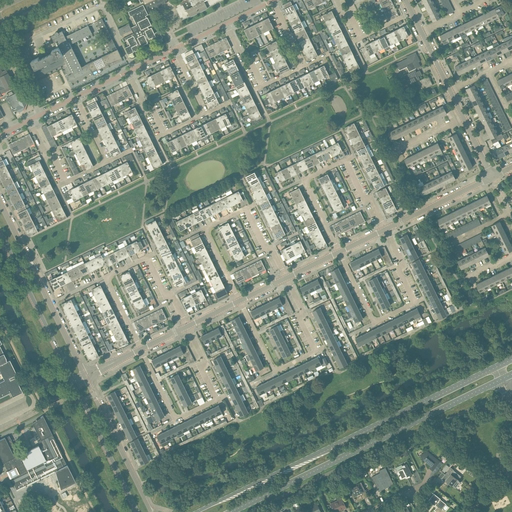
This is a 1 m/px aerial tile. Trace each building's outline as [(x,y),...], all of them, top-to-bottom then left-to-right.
[(163,0),(148,0),(158,20),(171,14),(163,0)] [(176,0),(172,2),(174,7),(175,7),(181,20),(190,16),(208,8),(207,7),(221,0),(176,0)] [(315,6),(312,0),(305,0),(304,1),(303,0),(308,10),(315,6)] [(427,10),(435,6),(433,1),(425,5),(427,10)] [(284,9),(287,15),(296,11),(293,5),(292,5),(290,2),(283,5),(285,9),(284,9)] [(385,14),(386,14),(394,10),(395,9),(395,7),(393,8),(391,3),(383,7),(384,10),(383,10),(385,14)] [(131,28),(132,30),(133,33),(123,39),(124,42),(125,42),(124,41),(126,40),(126,41),(127,40),(130,45),(125,48),(128,55),(134,52),(133,51),(135,51),(135,52),(143,48),(142,46),(148,43),(149,45),(163,38),(159,31),(154,33),(152,28),(149,29),(148,27),(151,25),(148,17),(147,18),(146,16),(148,15),(143,5),(129,12),(131,17),(132,16),(137,25),(131,28),(129,24),(130,24),(129,23),(131,28)] [(435,6),(427,10),(430,16),(438,12),(435,6)] [(495,9),(499,17),(504,14),(500,6),(495,9)] [(493,20),(499,17),(495,9),(489,12),(493,20)] [(386,14),(388,17),(387,17),(389,21),(399,16),(398,14),(397,15),(394,10),(386,14)] [(298,16),(296,11),(287,15),(289,21),(298,16)] [(325,21),(334,17),(332,11),(322,15),(325,21)] [(438,12),(430,16),(433,22),(441,18),(438,12)] [(493,20),(489,12),(484,14),(488,22),(493,20)] [(484,14),(478,17),(482,25),(488,22),(484,14)] [(301,22),(298,16),(289,21),(292,26),(301,22)] [(328,27),(337,22),(334,17),(325,21),(328,27)] [(478,17),(473,20),(477,28),(482,25),(478,17)] [(269,18),(264,20),(268,30),(273,28),(269,18)] [(27,48),(21,51),(34,79),(63,65),(68,75),(72,83),(92,72),(93,73),(94,72),(113,62),(114,62),(115,62),(122,58),(118,49),(117,49),(102,19),(97,21),(111,52),(89,63),(88,63),(82,67),(71,44),(92,34),(88,26),(65,37),(62,31),(59,33),(57,32),(55,32),(55,35),(52,36),(57,48),(52,50),(53,53),(40,59),(39,57),(32,61),(29,55),(29,54),(27,48)] [(264,20),(259,23),(264,33),(268,30),(264,20)] [(477,28),(473,20),(467,22),(471,30),(477,28)] [(295,32),(304,28),(307,26),(304,21),(301,22),(292,26),(295,32)] [(326,28),(329,33),(331,32),(340,28),(337,22),(328,27),(326,28)] [(473,33),(471,30),(467,22),(462,25),(466,33),(467,36),(473,33)] [(127,32),(132,30),(131,28),(129,23),(126,25),(119,29),(119,28),(118,29),(118,30),(119,30),(120,32),(119,32),(121,35),(122,35),(121,35),(127,32)] [(254,25),(259,35),(264,33),(259,23),(254,25)] [(254,37),(259,35),(254,25),(249,27),(254,37)] [(462,25),(456,28),(460,36),(466,33),(462,25)] [(399,29),(404,39),(409,36),(404,26),(399,29)] [(254,37),(249,27),(244,30),(249,40),(254,37)] [(298,38),(307,33),(304,28),(295,32),(298,38)] [(340,28),(331,32),(334,38),(343,34),(340,28)] [(456,28),(451,30),(455,39),(460,36),(456,28)] [(399,41),(404,39),(399,29),(394,31),(399,41)] [(451,30),(445,33),(449,41),(455,39),(451,30)] [(389,34),(394,44),(399,41),(394,31),(389,34)] [(300,43),(309,39),(307,33),(298,38),(300,43)] [(449,41),(445,33),(440,36),(444,44),(449,41)] [(336,44),(346,39),(343,34),(334,38),(336,44)] [(394,44),(389,34),(384,36),(389,46),(394,44)] [(389,46),(384,36),(379,38),(384,48),(385,51),(390,49),(389,46)] [(219,41),(224,51),(231,48),(226,38),(224,38),(225,40),(220,42),(219,41)] [(309,39),(300,43),(303,49),(312,45),(316,43),(315,43),(312,38),(309,39)] [(374,41),(379,51),(384,48),(379,38),(374,41)] [(339,49),(348,45),(346,39),(336,44),(339,49)] [(224,51),(219,41),(217,42),(218,43),(213,45),(212,44),(217,54),(224,51)] [(267,46),(270,51),(279,47),(276,41),(267,46)] [(374,53),(379,51),(374,41),(369,43),(374,53)] [(508,50),(505,42),(499,45),(503,53),(508,50)] [(303,49),(306,55),(315,50),(319,48),(316,43),(312,45),(303,49)] [(369,56),(374,53),(369,43),(364,46),(369,56)] [(217,54),(212,44),(210,45),(211,46),(206,49),(205,48),(210,58),(217,54)] [(342,55),(351,51),(348,45),(339,49),(342,55)] [(497,56),(503,53),(499,45),(494,48),(497,56)] [(282,53),(279,47),(270,51),(273,57),(282,53)] [(315,50),(306,55),(309,60),(318,56),(315,50),(319,48),(315,50)] [(497,56),(494,48),(488,51),(492,59),(497,56)] [(188,63),(197,59),(195,53),(194,53),(192,50),(185,53),(186,57),(185,58),(188,63)] [(339,56),(342,62),(345,61),(354,56),(351,51),(342,55),(339,56)] [(486,61),(492,59),(488,51),(482,53),(486,61)] [(275,63),(284,58),(282,53),(273,57),(275,63)] [(477,56),(481,64),(486,61),(482,53),(477,56)] [(414,56),(413,54),(407,57),(407,58),(403,61),(396,64),(399,71),(407,67),(409,72),(414,70),(420,66),(418,62),(420,61),(417,55),(415,56),(414,56)] [(348,66),(357,62),(354,56),(345,61),(348,66)] [(475,67),(481,64),(477,56),(471,59),(475,67)] [(287,64),(284,58),(275,63),(278,68),(287,64)] [(188,63),(191,69),(200,65),(197,59),(188,63)] [(227,69),(236,65),(233,59),(224,64),(221,65),(224,71),(227,69)] [(466,61),(470,69),(475,67),(471,59),(466,61)] [(464,72),(470,69),(466,61),(460,64),(464,72)] [(357,62),(348,66),(350,72),(360,68),(357,62)] [(287,64),(278,68),(281,74),(290,70),(287,64)] [(459,75),(464,72),(460,64),(455,67),(459,75)] [(203,70),(200,65),(191,69),(194,75),(203,70)] [(239,71),(236,65),(227,69),(230,75),(239,71)] [(324,65),(319,68),(324,78),(325,79),(326,79),(325,77),(329,76),(332,83),(338,80),(335,72),(329,75),(324,65)] [(165,69),(171,80),(172,79),(172,78),(175,76),(170,66),(165,69)] [(2,72),(0,68),(0,96),(2,96),(1,94),(15,87),(6,70),(2,72)] [(324,78),(319,68),(314,70),(319,80),(324,78)] [(165,69),(160,71),(165,81),(169,79),(170,80),(171,80),(165,69)] [(197,80),(206,76),(203,70),(194,75),(197,80)] [(314,83),(319,80),(314,70),(309,73),(314,83)] [(416,72),(415,70),(404,76),(406,79),(398,83),(402,92),(409,88),(408,85),(413,82),(414,84),(417,82),(422,90),(432,85),(428,76),(419,80),(419,79),(420,79),(418,76),(419,75),(419,76),(422,75),(420,70),(417,72),(416,72)] [(160,71),(156,73),(161,85),(163,84),(162,83),(165,81),(160,71)] [(230,75),(233,81),(242,76),(239,71),(230,75)] [(156,73),(151,76),(156,86),(159,84),(160,85),(161,85),(156,73)] [(309,73),(304,75),(309,85),(314,83),(309,73)] [(300,77),(305,87),(309,85),(304,75),(300,77)] [(511,83),(508,75),(502,78),(506,86),(511,83)] [(151,76),(146,78),(151,88),(152,88),(156,86),(151,76)] [(208,81),(206,76),(197,80),(199,86),(208,81)] [(235,86),(244,82),(242,76),(233,81),(235,86)] [(305,87),(300,77),(295,80),(300,90),(305,87)] [(506,86),(502,78),(497,81),(501,89),(506,86)] [(295,92),(300,90),(295,80),(290,82),(295,92)] [(202,92),(211,87),(208,81),(199,86),(202,92)] [(247,88),(244,82),(235,86),(238,92),(247,88)] [(290,82),(285,84),(290,95),(295,92),(290,82)] [(280,87),(285,97),(286,99),(291,97),(290,95),(285,84),(280,87)] [(466,89),(469,95),(477,91),(474,85),(466,89)] [(121,89),(126,99),(133,96),(128,86),(126,87),(126,88),(122,90),(121,89)] [(214,93),(211,87),(202,92),(205,97),(214,93)] [(280,99),(285,97),(280,87),(275,89),(280,99)] [(241,98),(250,93),(247,88),(238,92),(241,98)] [(126,99),(121,89),(119,90),(120,91),(115,94),(114,93),(119,103),(126,99)] [(171,100),(181,95),(178,89),(169,94),(171,100)] [(275,89),(270,92),(276,103),(277,103),(276,101),(280,99),(275,89)] [(479,96),(477,91),(469,95),(471,100),(479,96)] [(20,98),(18,92),(6,98),(7,101),(13,112),(16,111),(20,112),(23,111),(26,102),(24,100),(20,98)] [(275,104),(276,103),(270,92),(265,94),(270,104),(274,102),(275,104)] [(119,103),(114,93),(112,93),(113,95),(108,97),(107,96),(112,106),(116,104),(119,103)] [(205,97),(208,103),(217,98),(214,93),(205,97)] [(244,103),(253,99),(250,93),(241,98),(244,103)] [(174,105),(183,101),(181,95),(171,100),(174,105)] [(471,100),(474,106),(482,102),(479,96),(471,100)] [(90,112),(99,107),(96,101),(96,102),(94,98),(86,102),(88,105),(87,106),(90,112)] [(220,104),(217,98),(208,103),(210,109),(220,104)] [(256,105),(253,99),(244,103),(246,109),(256,105)] [(186,106),(183,101),(174,105),(177,111),(186,106)] [(485,107),(482,102),(474,106),(477,111),(485,107)] [(256,105),(246,109),(249,115),(258,110),(256,105)] [(186,106),(177,111),(180,117),(189,112),(186,106)] [(443,106),(437,109),(441,117),(447,114),(443,106)] [(93,117),(102,113),(99,107),(90,112),(93,117)] [(126,112),(129,117),(138,113),(135,107),(126,112)] [(488,113),(485,107),(477,111),(479,117),(488,113)] [(436,119),(441,117),(437,109),(432,111),(436,119)] [(262,117),(262,116),(261,116),(258,110),(249,115),(246,116),(247,119),(250,117),(252,120),(253,120),(254,121),(255,124),(264,120),(262,117)] [(430,122),(436,119),(432,111),(426,114),(430,122)] [(192,118),(189,112),(180,117),(183,122),(192,118)] [(95,123),(105,118),(102,113),(93,117),(95,123)] [(141,119),(138,113),(129,117),(132,123),(141,119)] [(490,118),(488,113),(479,117),(482,122),(490,118)] [(72,114),(67,117),(72,127),(77,124),(72,114)] [(226,114),(221,116),(226,128),(228,127),(227,126),(232,123),(231,121),(230,121),(226,114)] [(421,117),(425,125),(430,122),(426,114),(421,117)] [(226,128),(221,116),(216,118),(221,128),(225,127),(225,128),(226,128)] [(67,129),(72,127),(67,117),(62,119),(67,129)] [(419,128),(425,125),(421,117),(415,119),(419,128)] [(107,124),(105,118),(95,123),(98,128),(107,124)] [(216,131),(221,128),(216,118),(211,121),(216,131)] [(485,128),(493,124),(490,118),(482,122),(485,128)] [(57,121),(62,131),(67,129),(62,119),(57,121)] [(134,129),(144,124),(141,119),(132,123),(134,129)] [(414,130),(419,128),(415,119),(410,122),(414,130)] [(62,131),(57,121),(52,124),(57,134),(62,131)] [(211,133),(216,131),(211,121),(206,123),(211,133)] [(404,125),(408,133),(414,130),(410,122),(404,125)] [(98,128),(101,134),(110,130),(113,128),(110,123),(107,124),(98,128)] [(211,133),(206,123),(201,126),(207,137),(208,136),(207,135),(211,133)] [(345,127),(348,133),(357,129),(354,123),(345,127)] [(52,136),(57,134),(52,124),(47,126),(48,127),(49,130),(51,133),(52,136)] [(146,130),(144,124),(134,129),(137,134),(146,130)] [(485,128),(488,133),(496,129),(493,124),(485,128)] [(403,136),(408,133),(404,125),(399,127),(403,136)] [(197,128),(201,138),(203,141),(208,139),(207,137),(206,136),(201,126),(197,128)] [(393,130),(397,138),(403,136),(399,127),(393,130)] [(192,130),(196,140),(201,138),(197,128),(192,130)] [(351,139),(360,134),(357,129),(348,133),(351,139)] [(496,129),(488,133),(490,139),(496,136),(498,135),(496,129)] [(104,140),(113,135),(110,130),(101,134),(104,140)] [(140,140),(149,136),(146,130),(137,134),(140,140)] [(187,133),(192,143),(195,141),(196,140),(192,130),(187,133)] [(392,141),(397,138),(393,130),(388,133),(392,141)] [(187,145),(192,143),(187,133),(182,135),(187,145)] [(23,137),(22,137),(27,148),(35,144),(29,134),(28,135),(28,136),(23,138),(23,137)] [(353,144),(362,140),(360,134),(351,139),(353,144)] [(451,143),(459,139),(456,134),(448,138),(451,143)] [(107,145),(116,141),(113,135),(104,140),(107,145)] [(187,145),(182,135),(177,137),(182,147),(187,145)] [(152,141),(149,136),(140,140),(143,146),(141,146),(152,141)] [(16,141),(21,151),(27,148),(22,137),(21,138),(21,139),(16,142),(16,141)] [(73,148),(82,143),(79,137),(70,142),(73,148)] [(178,149),(182,147),(177,137),(172,140),(178,151),(179,151),(178,149)] [(454,149),(462,145),(459,139),(451,143),(454,149)] [(178,151),(172,140),(167,142),(172,152),(176,150),(177,152),(178,151)] [(362,140),(353,144),(356,150),(367,145),(365,146),(362,140)] [(21,151),(16,141),(14,142),(14,143),(9,145),(9,144),(14,154),(21,151)] [(118,147),(116,141),(107,145),(109,151),(118,147)] [(145,151),(155,147),(152,141),(141,146),(143,149),(144,148),(145,151)] [(338,142),(332,145),(337,154),(342,151),(338,142)] [(85,149),(82,143),(73,148),(74,150),(68,153),(70,156),(76,153),(85,149)] [(437,143),(432,146),(436,154),(441,151),(437,143)] [(493,151),(495,155),(497,153),(500,158),(505,155),(501,147),(499,143),(494,146),(496,150),(493,151)] [(511,152),(507,144),(501,147),(505,155),(511,152)] [(337,154),(332,145),(326,148),(331,157),(337,154)] [(356,150),(359,156),(368,151),(370,151),(367,145),(356,150)] [(465,150),(462,145),(454,149),(456,154),(465,150)] [(432,146),(426,148),(430,157),(436,154),(432,146)] [(121,152),(118,147),(109,151),(112,157),(121,152)] [(148,157),(157,153),(155,147),(145,151),(148,157)] [(326,148),(321,151),(325,160),(331,157),(326,148)] [(421,151),(425,159),(430,157),(426,148),(421,151)] [(79,159),(88,155),(85,149),(76,153),(79,159)] [(459,160),(467,156),(465,150),(456,154),(459,160)] [(315,154),(320,163),(325,160),(321,151),(315,154)] [(371,157),(368,151),(359,156),(362,161),(371,157)] [(419,162),(425,159),(421,151),(415,154),(419,162)] [(157,153),(148,157),(151,163),(160,158),(157,153)] [(314,165),(320,163),(315,154),(310,156),(314,165)] [(419,162),(415,154),(410,157),(414,165),(419,162)] [(81,165),(91,160),(88,155),(79,159),(81,165)] [(308,168),(314,165),(310,156),(304,159),(308,168)] [(462,165),(470,161),(467,156),(459,160),(462,165)] [(298,162),(303,171),(308,168),(304,159),(301,161),(299,157),(296,158),(298,162)] [(364,167),(373,163),(371,157),(362,161),(364,167)] [(414,165),(410,157),(404,159),(408,167),(414,165)] [(160,158),(151,163),(154,169),(163,164),(160,158)] [(33,171),(42,166),(39,161),(36,162),(34,159),(30,161),(27,163),(29,166),(30,165),(33,171)] [(91,160),(81,165),(84,171),(93,166),(91,160)] [(473,167),(470,161),(462,165),(465,171),(473,167)] [(132,172),(128,162),(127,162),(122,164),(127,174),(132,172)] [(303,171),(298,162),(293,165),(297,174),(303,171)] [(367,173),(376,168),(373,163),(364,167),(367,173)] [(118,167),(123,177),(127,174),(122,164),(118,167)] [(293,165),(287,167),(291,176),(297,174),(293,165)] [(6,166),(0,168),(0,175),(9,171),(6,166)] [(36,177),(45,172),(42,166),(33,171),(36,177)] [(119,182),(124,179),(123,177),(118,167),(113,169),(118,179),(119,182)] [(287,167),(281,170),(286,179),(291,176),(287,167)] [(370,178),(379,174),(376,168),(367,173),(370,178)] [(113,169),(108,171),(109,174),(113,181),(117,180),(118,179),(113,169)] [(249,182),(258,177),(260,176),(257,170),(246,176),(249,182)] [(280,182),(286,179),(281,170),(275,173),(280,182)] [(0,175),(0,176),(2,181),(11,177),(9,171),(0,175)] [(108,171),(103,174),(109,185),(110,185),(109,183),(113,181),(108,171)] [(451,171),(446,174),(450,182),(455,179),(451,171)] [(38,182),(48,178),(45,172),(36,177),(38,182)] [(109,185),(103,174),(98,176),(103,186),(107,184),(108,186),(109,185)] [(321,184),(330,180),(327,174),(318,178),(321,184)] [(382,180),(379,174),(370,178),(373,184),(382,180)] [(444,185),(450,182),(446,174),(440,177),(444,185)] [(98,176),(93,179),(99,190),(98,189),(103,186),(98,176)] [(2,181),(5,187),(14,183),(11,177),(2,181)] [(260,183),(258,177),(249,182),(251,187),(260,183)] [(439,188),(444,185),(440,177),(435,180),(439,188)] [(41,188),(50,183),(48,178),(38,182),(41,188)] [(99,190),(93,179),(88,181),(93,191),(97,189),(98,191),(99,190)] [(324,190),(333,185),(330,180),(321,184),(324,190)] [(382,180),(373,184),(376,190),(385,185),(382,180)] [(429,182),(433,190),(439,188),(435,180),(429,182)] [(93,191),(88,181),(84,183),(89,193),(89,195),(90,194),(90,193),(93,191)] [(251,187),(254,193),(263,189),(266,187),(263,182),(260,183),(251,187)] [(428,193),(433,190),(429,182),(424,185),(428,193)] [(8,193),(17,188),(14,183),(5,187),(8,193)] [(50,183),(41,188),(44,193),(53,189),(50,183)] [(89,193),(84,183),(79,186),(84,196),(89,193)] [(327,195),(336,191),(333,185),(324,190),(327,195)] [(428,193),(424,185),(418,188),(422,196),(428,193)] [(74,188),(79,198),(84,196),(79,186),(74,188)] [(20,194),(17,188),(8,193),(11,198),(20,194)] [(75,203),(80,200),(79,198),(74,188),(69,191),(63,194),(66,201),(72,198),(74,201),(75,203)] [(293,198),(302,194),(299,188),(290,192),(293,198)] [(379,198),(388,193),(386,188),(377,192),(379,198)] [(56,195),(53,189),(44,193),(47,199),(56,195)] [(257,199),(266,194),(263,189),(254,193),(257,199)] [(239,191),(233,194),(237,203),(243,200),(243,201),(246,199),(244,194),(241,195),(239,191)] [(330,201),(339,197),(336,191),(327,195),(330,201)] [(391,199),(388,193),(379,198),(382,203),(391,199)] [(13,204),(22,200),(20,194),(11,198),(13,204)] [(232,206),(237,203),(233,194),(227,197),(232,206)] [(266,194),(257,199),(260,204),(269,200),(266,194)] [(302,194),(293,198),(296,204),(305,199),(302,194)] [(50,205),(59,200),(56,195),(47,199),(50,205)] [(481,198),(485,206),(491,204),(487,196),(481,198)] [(222,199),(226,208),(232,206),(227,197),(222,199)] [(339,197),(330,201),(332,207),(344,201),(341,202),(339,197)] [(480,209),(485,206),(481,198),(476,201),(480,209)] [(220,211),(226,208),(222,199),(216,202),(220,211)] [(305,199),(296,204),(298,209),(307,205),(305,199)] [(382,203),(385,209),(394,205),(391,199),(382,203)] [(16,210),(25,205),(22,200),(13,204),(16,210)] [(59,200),(50,205),(52,210),(62,206),(59,200)] [(262,210),(271,206),(269,200),(260,204),(262,210)] [(344,201),(332,207),(335,213),(344,208),(343,205),(345,204),(344,201)] [(480,209),(476,201),(470,204),(474,212),(480,209)] [(215,214),(220,211),(216,202),(210,205),(215,214)] [(25,205),(16,210),(17,209),(19,213),(18,213),(21,219),(30,215),(27,209),(29,208),(28,204),(25,205)] [(465,206),(469,215),(474,212),(470,204),(465,206)] [(215,214),(210,205),(205,208),(209,217),(215,214)] [(301,215),(310,211),(307,205),(298,209),(301,215)] [(397,210),(394,205),(385,209),(388,215),(389,214),(390,217),(395,214),(394,212),(397,210)] [(64,212),(62,206),(52,210),(55,216),(64,212)] [(274,211),(271,206),(262,210),(265,216),(274,211)] [(459,209),(463,217),(469,215),(465,206),(459,209)] [(199,211),(203,220),(209,217),(205,208),(199,211)] [(454,212),(458,220),(463,217),(459,209),(454,212)] [(198,222),(203,220),(199,211),(193,213),(198,222)] [(268,221),(277,217),(274,211),(265,216),(268,221)] [(304,221),(313,216),(310,211),(301,215),(304,221)] [(361,223),(365,222),(360,211),(358,212),(359,213),(354,216),(357,224),(361,222),(361,223)] [(64,212),(55,216),(58,222),(67,217),(64,212)] [(177,215),(176,212),(167,217),(170,222),(173,220),(172,217),(177,215)] [(458,220),(454,212),(448,214),(452,223),(458,220)] [(193,213),(188,216),(192,225),(198,222),(193,213)] [(21,219),(23,225),(27,223),(29,222),(33,220),(35,219),(32,214),(30,215),(21,219)] [(447,225),(452,223),(448,214),(443,217),(447,225)] [(354,216),(353,215),(351,216),(352,217),(347,219),(351,227),(354,226),(354,227),(358,225),(357,224),(354,216)] [(186,228),(192,225),(188,216),(182,219),(186,228)] [(277,217),(268,221),(271,227),(280,223),(282,221),(280,216),(277,217)] [(316,222),(313,216),(304,221),(307,226),(316,222)] [(441,228),(447,225),(443,217),(437,220),(441,228)] [(155,221),(153,218),(145,221),(147,225),(149,230),(158,226),(156,220),(155,221)] [(347,230),(351,228),(351,227),(347,219),(346,218),(344,219),(345,220),(342,222),(341,221),(339,222),(344,231),(347,229),(347,230)] [(23,225),(26,230),(35,226),(34,223),(37,222),(35,219),(33,220),(29,222),(27,223),(23,225)] [(180,231),(186,228),(182,219),(176,222),(180,231)] [(222,233),(231,228),(228,222),(219,227),(222,233)] [(318,228),(316,222),(307,226),(309,232),(318,228)] [(329,227),(332,233),(335,232),(337,235),(337,234),(340,232),(340,234),(344,232),(344,231),(339,222),(337,223),(338,224),(333,226),(332,225),(329,227)] [(491,226),(494,231),(502,227),(500,222),(491,226)] [(283,228),(280,223),(271,227),(274,233),(283,228)] [(37,229),(35,226),(26,230),(29,236),(43,229),(41,227),(37,229)] [(158,226),(149,230),(152,236),(161,232),(158,226)] [(497,237),(505,233),(502,227),(494,231),(497,237)] [(234,234),(231,228),(222,233),(225,238),(234,234)] [(285,234),(283,228),(274,233),(276,238),(285,234)] [(321,233),(318,228),(309,232),(312,238),(321,233)] [(161,232),(152,236),(155,242),(164,237),(161,232)] [(194,247),(203,242),(198,233),(189,238),(194,247)] [(312,238),(315,243),(324,239),(321,233),(312,238)] [(508,238),(505,233),(497,237),(500,242),(508,238)] [(228,244),(237,240),(234,234),(225,238),(228,244)] [(399,238),(402,244),(412,239),(410,240),(407,235),(399,238)] [(164,237),(155,242),(158,247),(169,242),(167,243),(164,237)] [(510,244),(508,238),(500,242),(502,248),(510,244)] [(131,244),(134,250),(135,253),(141,250),(141,249),(147,245),(144,240),(144,239),(138,242),(137,241),(133,243),(131,244)] [(327,245),(324,239),(315,243),(318,249),(327,245)] [(412,239),(402,244),(405,250),(415,245),(412,239)] [(228,244),(230,250),(242,244),(239,245),(237,240),(228,244)] [(289,243),(290,246),(295,256),(300,253),(295,243),(294,241),(291,242),(289,243)] [(300,241),(295,243),(300,253),(305,251),(300,241)] [(158,247),(161,253),(170,249),(168,245),(170,244),(169,242),(158,247)] [(196,252),(205,248),(203,242),(194,247),(196,252)] [(125,247),(130,256),(135,253),(131,244),(125,247)] [(242,244),(230,250),(233,255),(242,251),(241,248),(243,247),(242,244)] [(511,247),(510,244),(502,248),(505,253),(511,250),(511,247)] [(415,245),(405,250),(408,255),(415,251),(417,250),(415,245)] [(286,248),(291,258),(295,256),(290,246),(286,248)] [(130,256),(125,247),(120,249),(124,258),(130,256)] [(457,253),(454,247),(451,248),(455,256),(461,253),(460,252),(457,253)] [(208,254),(205,248),(196,252),(199,258),(208,254)] [(281,250),(286,260),(287,263),(292,261),(291,258),(286,248),(281,250)] [(485,248),(479,250),(483,258),(489,256),(485,248)] [(119,261),(124,258),(120,249),(114,252),(119,261)] [(172,254),(170,249),(161,253),(163,259),(172,254)] [(380,252),(379,249),(378,249),(373,251),(376,259),(382,256),(381,255),(380,252)] [(478,261),(483,258),(479,250),(474,253),(478,261)] [(245,257),(242,251),(233,255),(236,261),(245,257)] [(376,259),(373,251),(367,254),(371,262),(376,259)] [(418,257),(415,251),(408,255),(410,261),(418,257)] [(108,255),(113,264),(119,261),(114,252),(108,255)] [(478,261),(474,253),(468,256),(472,264),(478,261)] [(166,264),(175,260),(172,254),(163,259),(166,264)] [(211,259),(208,254),(199,258),(202,264),(211,259)] [(371,262),(367,254),(362,257),(365,265),(371,262)] [(107,267),(101,255),(96,258),(100,267),(106,264),(107,267)] [(101,255),(107,267),(113,264),(108,255),(103,258),(102,255),(101,255)] [(472,264),(468,256),(463,258),(467,267),(472,264)] [(365,265),(361,257),(356,260),(360,268),(365,265)] [(100,267),(96,258),(90,260),(94,269),(100,267)] [(467,267),(463,258),(457,261),(461,269),(467,267)] [(214,265),(211,259),(202,264),(205,269),(214,265)] [(422,265),(419,259),(412,263),(414,269),(422,265)] [(94,269),(90,260),(84,263),(89,272),(94,269)] [(169,270),(178,266),(175,260),(166,264),(169,270)] [(262,272),(266,270),(261,260),(259,261),(259,262),(254,265),(258,272),(261,271),(262,272)] [(360,268),(356,260),(350,262),(354,270),(360,268)] [(84,263),(79,266),(83,275),(89,272),(84,263)] [(247,268),(251,276),(254,274),(255,275),(259,274),(258,272),(254,265),(254,263),(252,264),(253,265),(248,268),(247,268)] [(217,271),(214,265),(205,269),(208,275),(217,271)] [(417,274),(428,269),(425,270),(422,265),(414,269),(417,274)] [(78,278),(83,275),(79,266),(73,269),(78,278)] [(181,271),(178,266),(169,270),(172,276),(181,271)] [(240,271),(244,279),(247,278),(248,279),(252,277),(251,276),(247,268),(247,267),(245,268),(246,269),(241,271),(240,271)] [(123,281),(132,277),(129,271),(131,270),(130,268),(128,269),(129,271),(120,275),(123,281)] [(333,278),(341,274),(338,268),(331,272),(333,278)] [(72,281),(78,278),(73,269),(67,272),(72,281)] [(428,269),(417,274),(420,280),(428,276),(430,275),(428,269)] [(66,270),(61,272),(62,274),(66,283),(72,281),(68,272),(67,272),(66,270)] [(241,282),(245,280),(244,279),(240,271),(240,270),(238,271),(239,272),(234,275),(233,273),(233,274),(238,284),(238,283),(241,281),(241,282)] [(183,277),(181,271),(172,276),(174,281),(183,277)] [(208,275),(210,281),(219,276),(217,271),(208,275)] [(504,271),(498,274),(502,282),(508,279),(504,271)] [(66,283),(62,274),(56,277),(61,286),(66,283)] [(333,278),(336,283),(344,279),(341,274),(333,278)] [(498,274),(493,276),(497,284),(502,282),(498,274)] [(213,286),(222,282),(219,276),(210,281),(213,286)] [(420,280),(423,286),(430,282),(428,276),(420,280)] [(493,276),(487,279),(491,287),(497,284),(493,276)] [(55,289),(61,286),(56,277),(50,280),(55,289)] [(135,283),(132,277),(123,281),(126,287),(135,283)] [(186,283),(183,277),(174,281),(177,287),(186,283)] [(372,287),(379,283),(377,277),(369,281),(372,287)] [(312,282),(316,290),(317,292),(322,290),(321,287),(317,279),(312,282)] [(339,289),(347,285),(344,279),(336,283),(339,289)] [(491,287),(487,279),(482,282),(486,290),(491,287)] [(385,287),(382,281),(379,283),(372,287),(374,292),(382,288),(385,287)] [(213,286),(216,292),(225,288),(222,282),(213,286)] [(310,293),(316,290),(312,282),(306,285),(310,293)] [(423,286),(425,291),(433,287),(430,282),(423,286)] [(480,292),(486,290),(482,282),(476,284),(480,292)] [(129,293),(137,288),(135,283),(126,287),(129,293)] [(92,290),(94,295),(103,291),(101,285),(96,287),(95,284),(88,287),(90,291),(92,290)] [(304,295),(310,293),(306,285),(300,288),(303,293),(304,295)] [(341,294),(349,291),(347,285),(339,289),(341,294)] [(436,293),(433,287),(425,291),(428,297),(436,293)] [(137,288),(129,293),(131,298),(140,294),(137,288)] [(228,293),(225,288),(216,292),(213,293),(217,302),(229,296),(227,293),(228,293)] [(382,288),(374,292),(377,298),(385,294),(382,288)] [(192,291),(190,292),(191,294),(196,304),(197,306),(198,305),(197,304),(201,302),(196,292),(195,289),(193,290),(192,291)] [(201,289),(196,292),(201,302),(206,299),(201,289)] [(106,296),(103,291),(94,295),(97,301),(106,296)] [(344,300),(352,296),(349,291),(341,294),(344,300)] [(431,302),(439,298),(436,293),(428,297),(431,302)] [(134,304),(143,299),(140,294),(131,298),(134,304)] [(191,307),(196,304),(191,294),(186,296),(191,307)] [(319,297),(322,302),(327,299),(325,294),(321,296),(323,299),(321,300),(319,297)] [(377,298),(380,303),(388,300),(385,294),(377,298)] [(100,307),(109,302),(106,296),(97,301),(100,307)] [(181,299),(182,300),(186,309),(191,307),(186,296),(181,299)] [(355,302),(352,296),(344,300),(347,306),(355,302)] [(283,305),(282,303),(281,300),(279,298),(279,297),(273,300),(277,308),(283,305)] [(440,301),(439,298),(431,302),(433,308),(441,304),(440,301)] [(146,305),(143,299),(134,304),(137,310),(140,308),(142,311),(149,308),(148,304),(146,305)] [(62,304),(65,310),(74,305),(71,300),(62,304)] [(273,300),(268,303),(272,311),(277,308),(273,300)] [(331,309),(333,308),(329,300),(323,303),(324,306),(329,304),(331,309)] [(388,300),(380,303),(383,309),(390,305),(388,300)] [(103,312),(112,308),(109,302),(100,307),(103,312)] [(358,307),(355,302),(347,306),(350,311),(358,307)] [(272,311),(268,303),(262,305),(266,313),(272,311)] [(436,313),(444,309),(441,304),(433,308),(436,313)] [(458,310),(455,304),(453,305),(445,309),(444,309),(436,313),(439,319),(458,310)] [(65,310),(68,315),(77,311),(79,310),(78,307),(75,308),(74,305),(65,310)] [(266,313),(262,305),(257,308),(261,316),(266,313)] [(360,313),(358,307),(350,311),(352,317),(360,313)] [(115,313),(112,308),(103,312),(101,313),(103,318),(103,317),(104,319),(106,318),(115,313)] [(260,316),(257,308),(251,311),(255,319),(260,316)] [(312,312),(315,317),(323,314),(320,308),(312,312)] [(415,319),(416,321),(419,320),(418,317),(421,316),(417,308),(411,311),(415,319)] [(159,321),(162,320),(163,321),(167,319),(162,309),(160,310),(160,311),(155,313),(159,321)] [(71,321),(79,317),(77,311),(68,315),(71,321)] [(406,314),(409,322),(411,325),(414,323),(414,324),(417,322),(415,319),(411,311),(406,314)] [(152,324),(155,323),(156,324),(160,322),(159,321),(155,313),(155,312),(153,313),(153,314),(148,317),(152,324)] [(115,313),(106,318),(108,323),(117,319),(115,313)] [(360,313),(352,317),(355,322),(363,319),(360,313)] [(315,317),(318,323),(326,319),(323,314),(315,317)] [(400,316),(404,324),(409,322),(406,314),(400,316)] [(149,327),(153,325),(152,324),(148,317),(148,315),(146,316),(146,317),(141,320),(145,328),(148,326),(149,327)] [(398,327),(404,324),(400,316),(394,319),(398,327)] [(423,321),(417,323),(419,326),(420,328),(429,324),(428,324),(432,322),(429,316),(426,318),(422,319),(423,321)] [(82,322),(79,317),(71,321),(73,327),(82,322)] [(234,326),(242,322),(239,317),(231,321),(234,326)] [(111,329),(120,325),(117,319),(108,323),(111,329)] [(142,331),(146,329),(145,328),(141,320),(141,319),(139,320),(140,321),(135,323),(134,322),(139,332),(139,331),(142,330),(142,331)] [(326,319),(318,323),(320,329),(328,325),(326,319)] [(389,322),(393,330),(398,327),(394,319),(389,322)] [(76,332),(85,328),(82,322),(73,327),(76,332)] [(245,328),(242,322),(234,326),(237,332),(245,328)] [(383,325),(387,332),(393,330),(389,322),(383,325)] [(272,335),(280,331),(277,326),(278,325),(277,323),(271,326),(272,329),(270,330),(272,335)] [(123,330),(120,325),(111,329),(114,335),(123,330)] [(328,325),(320,329),(323,334),(331,330),(333,329),(335,328),(334,327),(332,328),(332,326),(330,327),(328,325)] [(378,327),(382,335),(387,332),(383,325),(378,327)] [(376,338),(382,335),(378,327),(372,330),(376,338)] [(88,334),(85,328),(76,332),(79,338),(88,334)] [(212,331),(216,338),(222,336),(218,328),(212,331)] [(240,337),(247,334),(245,328),(237,332),(240,337)] [(117,340),(126,336),(123,330),(114,335),(117,340)] [(334,336),(331,330),(323,334),(326,340),(334,336)] [(370,341),(376,338),(372,330),(367,333),(370,341)] [(207,333),(211,341),(216,338),(212,331),(207,333)] [(275,341),(283,337),(280,331),(272,335),(274,340),(275,341)] [(79,338),(82,344),(91,339),(89,336),(91,334),(90,332),(88,334),(79,338)] [(211,341),(207,333),(201,336),(205,344),(207,343),(211,341)] [(370,341),(367,333),(361,336),(365,343),(370,341)] [(250,339),(247,334),(240,337),(242,343),(250,339)] [(289,341),(286,335),(283,337),(275,341),(278,346),(286,343),(286,342),(289,341)] [(128,342),(126,336),(117,340),(120,346),(128,342)] [(334,336),(326,340),(329,345),(337,341),(334,336)] [(359,346),(365,343),(361,336),(355,338),(359,346)] [(84,349),(93,345),(91,339),(82,344),(84,349)] [(245,349),(253,345),(250,339),(242,343),(245,349)] [(6,361),(5,359),(6,359),(0,346),(0,344),(1,344),(0,340),(0,396),(10,392),(12,397),(22,392),(15,377),(14,377),(14,376),(16,374),(9,360),(6,361)] [(331,351),(339,347),(337,341),(329,345),(331,351)] [(286,343),(278,346),(281,352),(288,348),(286,343)] [(87,355),(96,351),(93,345),(84,349),(87,355)] [(248,354),(256,350),(253,345),(245,349),(248,354)] [(184,354),(183,352),(182,349),(180,347),(180,346),(174,349),(178,356),(184,354)] [(334,357),(342,353),(339,347),(331,351),(334,357)] [(291,354),(288,348),(281,352),(283,358),(291,354)] [(169,351),(173,359),(178,356),(174,349),(169,351)] [(258,356),(256,350),(248,354),(250,360),(258,356)] [(96,351),(87,355),(90,361),(99,356),(96,351)] [(173,359),(169,351),(163,354),(167,362),(173,359)] [(334,357),(337,362),(345,358),(342,353),(334,357)] [(167,362),(163,354),(158,357),(161,365),(167,362)] [(216,366),(224,362),(221,356),(213,360),(216,366)] [(261,361),(258,356),(250,360),(253,365),(261,361)] [(161,365),(158,357),(152,360),(156,368),(161,365)] [(312,360),(316,367),(321,365),(318,357),(312,360)] [(345,358),(337,362),(340,368),(348,364),(345,358)] [(306,362),(310,370),(316,367),(312,360),(306,362)] [(261,361),(253,365),(256,371),(264,367),(261,361)] [(219,372),(226,368),(224,362),(216,366),(219,372)] [(305,373),(310,370),(306,362),(301,365),(305,373)] [(299,376),(305,373),(301,365),(295,368),(299,376)] [(132,370),(135,375),(143,371),(140,366),(132,370)] [(221,377),(229,373),(226,368),(219,372),(221,377)] [(290,370),(293,378),(299,376),(295,368),(290,370)] [(245,369),(243,370),(249,383),(255,380),(253,375),(249,377),(245,369)] [(284,373),(288,381),(293,378),(290,370),(284,373)] [(135,375),(138,381),(146,377),(143,371),(135,375)] [(232,379),(229,373),(221,377),(224,383),(232,379)] [(282,384),(288,381),(284,373),(278,376),(282,384)] [(173,384),(181,380),(178,374),(170,378),(173,384)] [(273,379),(277,387),(282,384),(278,376),(273,379)] [(138,381),(140,386),(148,382),(146,377),(138,381)] [(227,388),(235,384),(232,379),(224,383),(227,388)] [(271,389),(277,387),(273,379),(267,381),(271,389)] [(184,386),(181,380),(173,384),(176,390),(184,386)] [(266,392),(271,389),(267,381),(262,384),(266,392)] [(148,382),(140,386),(143,392),(151,388),(148,382)] [(227,388),(230,394),(237,390),(235,384),(227,388)] [(260,395),(266,392),(262,384),(256,387),(260,395)] [(179,395),(187,391),(184,386),(176,390),(179,395)] [(195,387),(191,389),(193,395),(194,394),(200,392),(197,386),(195,387)] [(151,388),(143,392),(146,397),(154,394),(151,388)] [(230,394),(232,400),(240,396),(237,390),(230,394)] [(115,391),(107,395),(110,401),(118,397),(115,391)] [(189,397),(187,391),(179,395),(181,401),(189,397)] [(202,397),(200,392),(194,394),(197,400),(202,397)] [(146,397),(149,403),(157,399),(154,394),(146,397)] [(232,400),(235,405),(243,401),(240,396),(232,400)] [(118,397),(110,401),(113,407),(121,403),(118,397)] [(192,403),(189,397),(181,401),(184,406),(192,403)] [(157,399),(149,403),(151,409),(159,405),(157,399)] [(243,401),(235,405),(238,411),(246,407),(243,401)] [(123,408),(121,403),(113,407),(115,412),(123,408)] [(151,416),(162,410),(159,405),(151,409),(154,414),(151,416)] [(218,405),(213,408),(217,416),(222,413),(218,405)] [(246,407),(238,411),(240,416),(248,412),(246,407)] [(118,418),(126,414),(123,408),(115,412),(118,418)] [(217,416),(213,408),(207,411),(212,421),(211,419),(217,416)] [(162,410),(151,416),(154,421),(165,416),(162,410)] [(212,421),(207,411),(202,414),(205,421),(207,424),(212,421)] [(129,419),(126,414),(118,418),(121,423),(129,419)] [(205,421),(202,414),(196,416),(200,424),(205,421)] [(0,439),(0,456),(7,471),(11,478),(16,489),(56,470),(57,474),(58,476),(59,480),(58,480),(60,489),(75,482),(70,471),(47,426),(48,426),(43,415),(40,417),(41,418),(36,420),(38,423),(35,425),(39,433),(38,434),(40,440),(38,441),(39,445),(18,455),(9,435),(0,439)] [(194,427),(200,424),(196,416),(190,419),(194,427)] [(124,429),(131,425),(129,419),(121,423),(124,429)] [(185,422),(189,430),(194,427),(190,419),(185,422)] [(183,432),(189,430),(185,422),(179,424),(183,432)] [(178,435),(183,432),(179,424),(174,427),(178,435)] [(126,434),(134,431),(131,425),(124,429),(126,434)] [(178,435),(174,427),(168,430),(172,438),(178,435)] [(163,433),(166,441),(172,438),(168,430),(163,433)] [(137,436),(134,431),(126,434),(129,440),(137,436)] [(163,433),(157,435),(161,443),(163,447),(168,444),(166,441),(163,433)] [(130,442),(133,448),(141,444),(138,439),(130,442)] [(144,450),(141,444),(133,448),(136,454),(144,450)] [(146,455),(144,450),(136,454),(138,459),(146,455)] [(440,462),(427,452),(420,455),(423,460),(424,459),(424,460),(431,466),(429,468),(433,471),(440,462)] [(447,452),(442,458),(446,461),(451,455),(447,452)] [(149,461),(146,455),(138,459),(141,465),(149,461)] [(412,475),(407,464),(403,466),(404,468),(397,471),(401,479),(407,476),(408,477),(412,475)] [(461,477),(454,471),(454,470),(450,467),(445,474),(448,477),(446,480),(455,488),(460,481),(459,480),(461,477)] [(384,471),(372,477),(373,478),(379,491),(382,490),(382,489),(383,489),(391,486),(388,481),(384,471)] [(368,497),(361,482),(350,488),(355,498),(354,498),(355,499),(356,499),(357,502),(356,502),(363,499),(362,498),(364,497),(364,498),(368,497)] [(441,498),(434,493),(429,500),(435,505),(435,504),(437,506),(434,510),(437,511),(444,511),(445,511),(442,508),(446,504),(440,499),(441,498)] [(346,507),(342,498),(331,504),(334,511),(336,511),(339,511),(339,510),(342,509),(346,507)]
